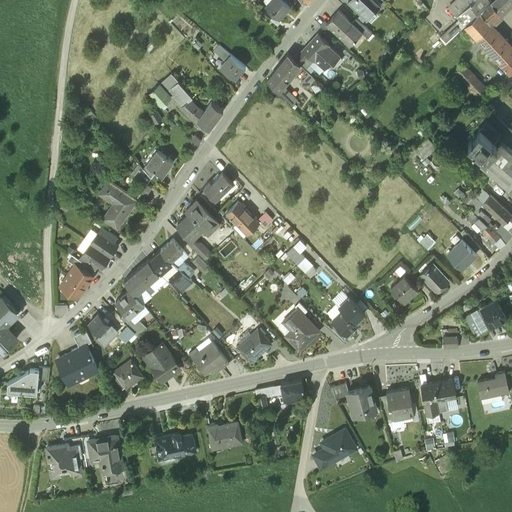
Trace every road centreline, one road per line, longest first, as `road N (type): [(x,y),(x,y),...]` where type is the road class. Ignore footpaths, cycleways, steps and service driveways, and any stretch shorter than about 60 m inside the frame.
road 1 (residential): [(0,370),(62,328),(153,231),(326,0)]
road 2 (secondary): [(0,428),(70,425),(392,359)]
road 3 (track): [(76,0),(49,202),(48,319)]
road 4 (residential): [(392,359),(402,334),(511,249)]
road 5 (secondary): [(392,359),(511,346)]
